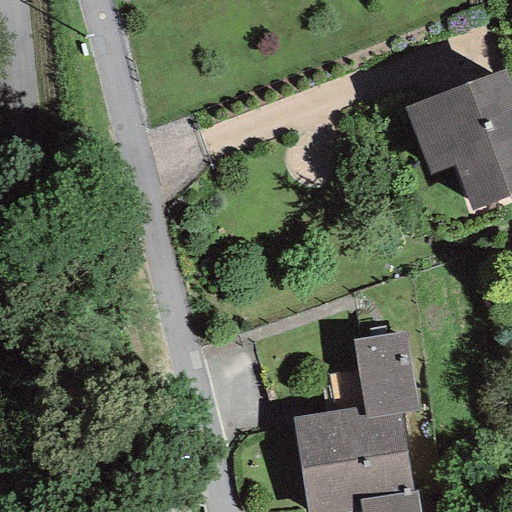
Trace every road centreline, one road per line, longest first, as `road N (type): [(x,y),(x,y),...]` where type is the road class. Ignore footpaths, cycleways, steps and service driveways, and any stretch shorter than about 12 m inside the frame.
road 1 (residential): [(92,0),(222,511)]
road 2 (unclassified): [(13,0),(62,483),(57,511)]
